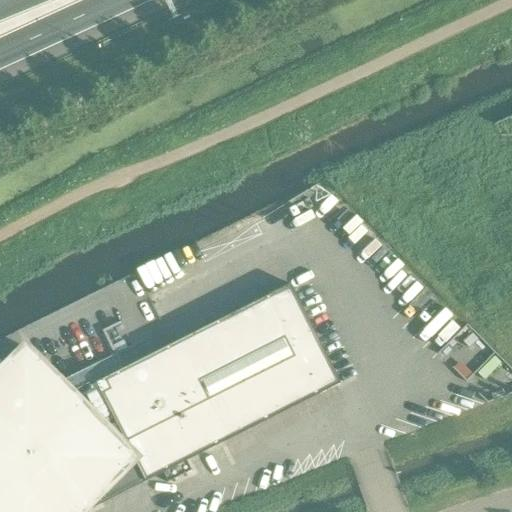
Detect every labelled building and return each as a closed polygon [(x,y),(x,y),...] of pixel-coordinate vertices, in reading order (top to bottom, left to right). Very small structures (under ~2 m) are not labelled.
[(511,150),(465,173),(496,239),(511,231),(511,150)] [(465,173),(411,198),(442,264),(496,239),(465,173)] [(511,277),(495,275),(466,288),(492,315),(509,318),(511,299),(511,277)] [(24,347),(0,371),(0,511),(84,511),(162,473),(167,482),(190,471),(185,461),(339,384),(289,285),(72,394),(24,347)] [(511,318),(509,318),(492,315),(511,334),(511,318)]
